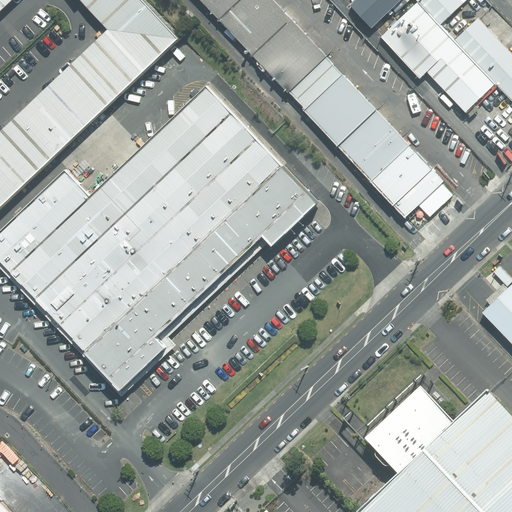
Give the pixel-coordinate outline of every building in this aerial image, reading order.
[(0,138),(0,213),(181,39),(143,0),(0,0),(0,17),(17,0),(86,0),(114,29),(0,138)] [(449,179),(281,0),(205,0),(408,216),(449,179)] [(405,0),(358,0),(349,9),(370,33),(405,0)] [(420,0),(444,26),(471,0),(420,0)] [(495,91),(413,5),(379,37),(417,77),(424,71),(467,117),(495,91)] [(511,61),(471,18),(447,39),(511,108),(511,61)] [(69,172),(0,237),(0,250),(129,385),(172,344),(164,335),(270,234),(279,244),(322,202),(278,156),(211,86),(94,197),(69,172)] [(494,136),(486,144),(494,153),(503,146),(494,136)] [(511,286),(508,282),(478,310),(511,346),(511,286)] [(511,511),(511,418),(493,398),(457,430),(425,394),(367,447),(398,482),(364,511),(511,511)] [(33,483),(40,476),(6,439),(0,444),(0,470),(5,477),(17,466),(33,483)] [(0,511),(9,511),(0,502),(0,511)]
